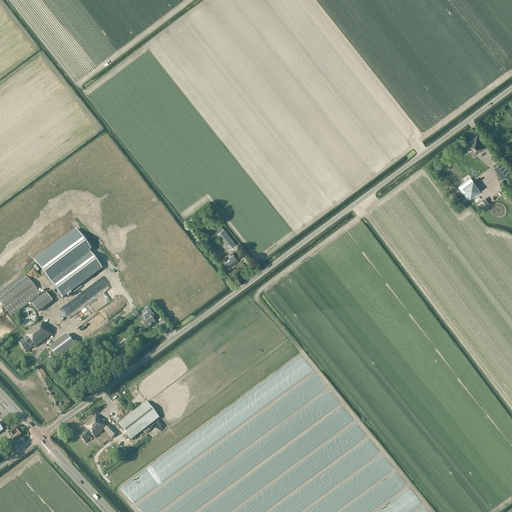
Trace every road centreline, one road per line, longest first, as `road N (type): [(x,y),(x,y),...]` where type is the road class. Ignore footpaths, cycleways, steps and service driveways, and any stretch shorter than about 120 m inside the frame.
road 1 (unclassified): [(40,435),(511,89)]
road 2 (track): [(511,407),(357,203)]
